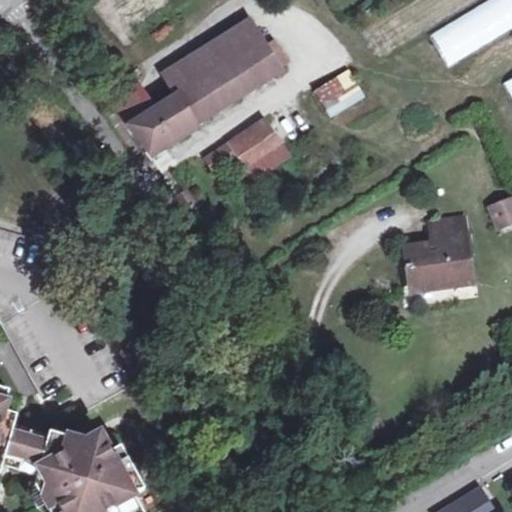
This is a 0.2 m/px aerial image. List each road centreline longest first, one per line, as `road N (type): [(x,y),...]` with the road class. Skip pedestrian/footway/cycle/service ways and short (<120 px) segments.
road 1 (residential): [(281,511),(257,417),(193,264),(8,0)]
road 2 (residential): [(511,448),(409,511)]
